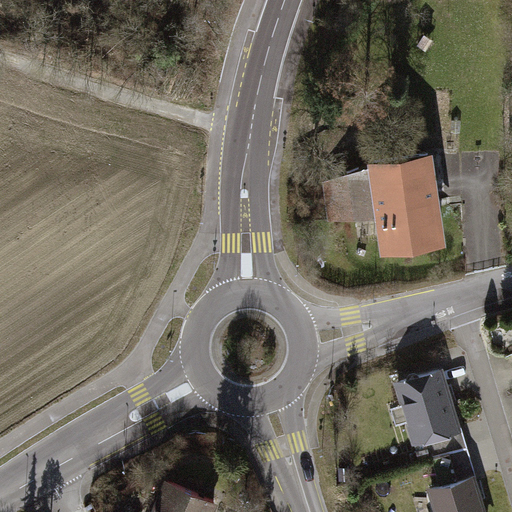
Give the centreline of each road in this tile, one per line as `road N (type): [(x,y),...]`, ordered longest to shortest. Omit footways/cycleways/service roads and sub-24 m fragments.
road 1 (primary): [(250,293),(251,132),(286,0)]
road 2 (track): [(0,58),(251,132)]
road 3 (tertiary): [(43,467),(205,375)]
road 4 (residential): [(511,463),(463,295)]
road 5 (residential): [(304,339),(463,295)]
road 6 (primary): [(268,398),(311,511)]
